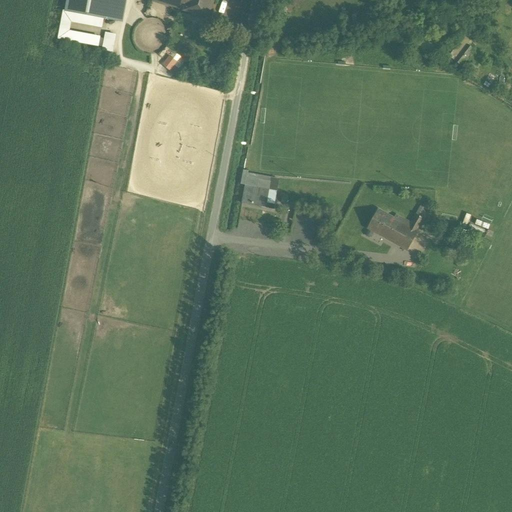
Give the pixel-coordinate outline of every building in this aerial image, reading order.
[(125,0),(68,0),(66,11),(122,22),(125,0)] [(144,0),(179,11),(178,15),(202,23),(209,0),(144,0)] [(108,31),(105,49),(117,51),(120,34),(108,31)] [(449,56),(455,61),(467,45),(470,41),(464,37),(449,56)] [(467,45),(455,61),(460,65),(473,49),(467,45)] [(174,71),(185,58),(181,54),(177,58),(173,54),(165,63),(174,71)] [(248,173),(247,177),(258,179),(270,182),(269,190),(266,203),(265,208),(274,209),(279,179),(248,173)] [(258,179),(247,177),(245,184),(242,204),(261,207),(262,202),(265,189),(256,187),(258,179)] [(258,179),(256,187),(265,189),(269,190),(270,182),(258,179)] [(393,218),(378,209),(367,228),(408,251),(420,228),(419,228),(425,219),(415,214),(410,223),(395,215),(393,218)] [(465,229),(467,215),(462,214),(459,228),(465,229)] [(471,218),(466,231),(486,239),(491,227),(471,218)]
